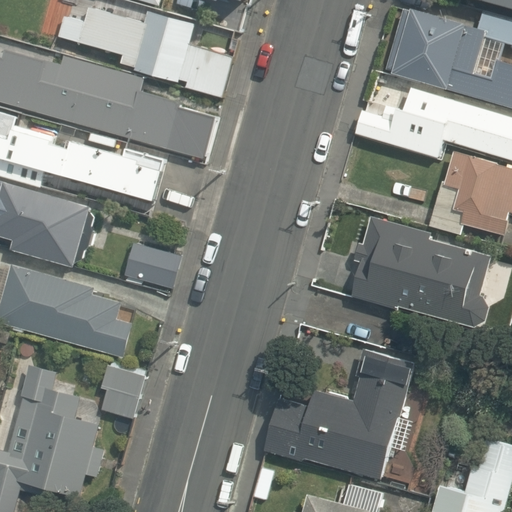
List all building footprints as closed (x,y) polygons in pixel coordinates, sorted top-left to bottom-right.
[(65,11),(59,33),(122,51),(120,59),(137,64),(136,67),(178,79),(180,74),(188,77),(186,80),(224,91),(235,52),(192,39),(198,20),(148,6),(145,17),(91,1),(86,17),(65,11)] [(497,80),(476,74),(488,30),(425,12),(426,9),(404,3),(384,72),(511,108),(511,81),(498,78),(497,80)] [(0,53),(0,97),(172,146),(185,99),(144,87),(147,75),(67,52),(65,61),(9,45),(6,55),(0,53)] [(447,142),(511,160),(511,114),(410,86),(403,110),(387,105),(384,116),(365,111),(357,136),(442,160),(447,142)] [(0,171),(41,183),(46,166),(160,198),(168,168),(164,167),(167,156),(128,145),(125,153),(77,139),(76,141),(66,138),(64,143),(57,141),(58,137),(56,137),(57,132),(18,121),(20,113),(0,107),(0,171)] [(467,224),(508,235),(511,219),(511,218),(511,214),(511,165),(458,150),(449,180),(445,179),(433,225),(464,234),(467,224)] [(75,263),(77,259),(85,256),(88,247),(92,244),(96,227),(93,221),(96,212),(91,207),(93,202),(0,176),(0,231),(16,236),(13,246),(75,263)] [(402,306),(477,326),(489,320),(493,306),(488,295),(484,294),(495,255),(432,238),(434,231),(375,215),(367,243),(363,242),(359,259),(366,261),(356,296),(401,308),(402,306)] [(129,274),(177,287),(185,254),(138,241),(129,274)] [(0,309),(0,319),(125,354),(135,318),(119,313),(123,298),(94,290),(96,283),(3,258),(0,267),(0,302),(2,303),(0,309)] [(0,341),(9,344),(13,331),(0,327),(0,341)] [(307,457),(384,478),(416,363),(365,349),(362,360),(367,361),(356,399),(318,388),(313,406),(282,397),(268,449),(306,460),(307,457)] [(102,405),(135,415),(147,370),(109,359),(102,383),(108,384),(102,405)] [(0,509),(12,511),(15,511),(21,485),(26,486),(28,478),(82,491),(87,471),(99,473),(106,444),(95,442),(101,418),(76,413),(81,392),(54,386),(58,368),(30,362),(10,448),(0,445),(0,509)] [(433,511),(507,511),(511,495),(511,443),(490,438),(483,466),(475,464),(469,489),(441,482),(433,511)] [(255,496),(268,499),(276,469),(263,465),(255,496)] [(385,511),(378,510),(384,489),(351,480),(346,498),(311,489),(305,511),(302,511),(291,509),(289,511),(385,511)]
